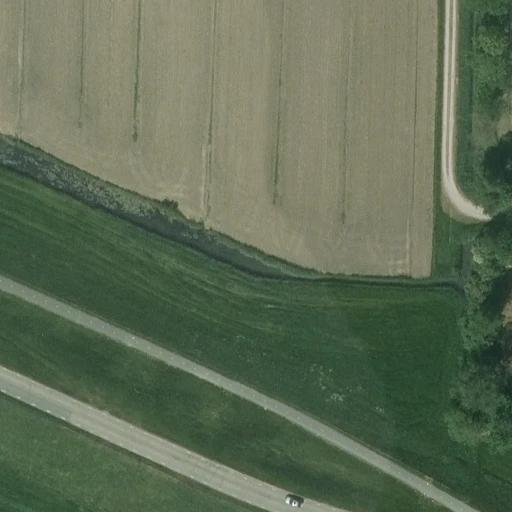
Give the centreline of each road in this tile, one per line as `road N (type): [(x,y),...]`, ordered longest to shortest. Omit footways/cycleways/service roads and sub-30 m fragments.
road 1 (primary): [(301,511),(0,378)]
road 2 (track): [(93,421),(92,403),(76,387),(0,334)]
